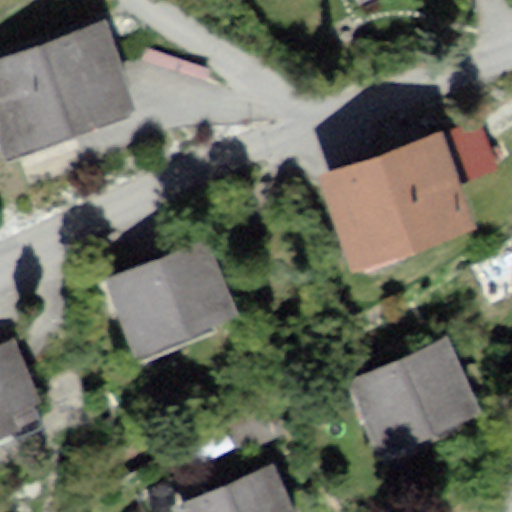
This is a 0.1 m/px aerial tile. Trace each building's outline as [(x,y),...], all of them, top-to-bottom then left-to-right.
[(100,15),(0,43),(0,141),(126,105),(100,15)] [(436,130),(316,166),(343,258),(463,222),(436,130)] [(237,309),(205,234),(98,279),(130,353),(237,309)] [(434,324),(332,372),(373,458),(475,410),(434,324)] [(0,427),(40,410),(7,336),(0,338),(0,427)] [(287,511),(262,457),(164,503),(168,511),(287,511)]
